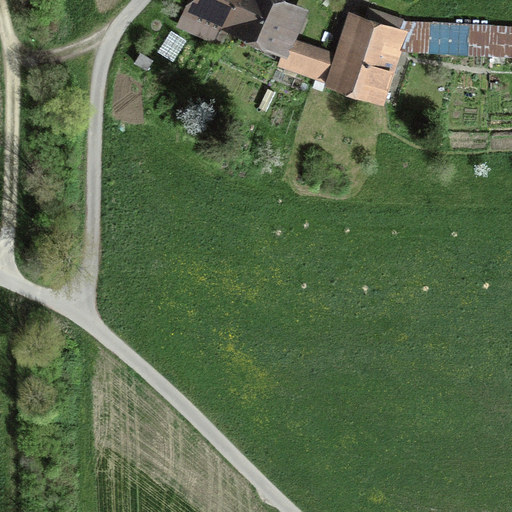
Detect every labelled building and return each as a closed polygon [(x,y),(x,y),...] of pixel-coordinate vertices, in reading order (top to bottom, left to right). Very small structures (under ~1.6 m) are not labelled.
[(221,29),(280,53),(276,64),(324,81),(334,49),(296,37),(308,7),(292,0),(186,0),(176,25),(214,41),(221,29)] [(367,5),(365,14),(408,29),(400,48),(402,48),(511,54),(511,24),(405,19),(367,5)] [(349,9),(334,49),(324,81),(328,87),(384,103),(402,48),(400,48),(408,29),(365,14),(349,9)] [(170,31),(159,50),(173,59),(185,40),(170,31)] [(153,58),(140,51),(134,61),(147,69),(153,58)] [(258,105),(266,109),(274,92),(266,88),(258,105)]
